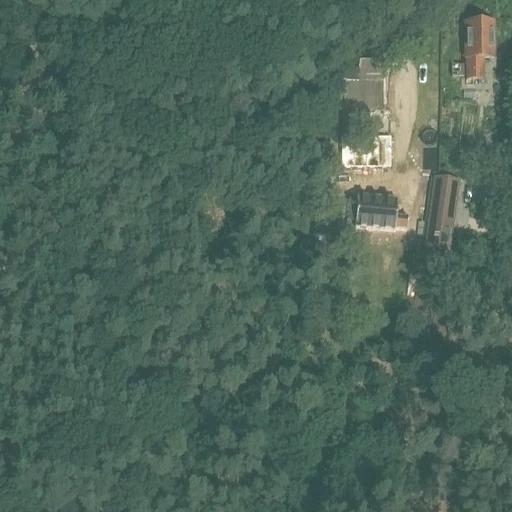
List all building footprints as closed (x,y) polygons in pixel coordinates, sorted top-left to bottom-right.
[(482,58),(493,58),(492,23),(464,24),(465,80),(483,80),(482,58)] [(335,112),(343,112),(385,112),(386,61),(359,60),(358,69),(337,69),(336,82),(335,110),(335,112)] [(493,92),(476,104),(486,117),(502,106),(493,92)] [(418,155),(434,154),(433,131),(417,132),(418,155)] [(389,157),(403,156),(402,135),(388,136),(389,157)] [(350,183),(348,202),(356,203),(356,208),(396,212),(396,211),(408,212),(409,199),(397,198),(399,182),(385,181),(386,179),(373,178),(372,180),(359,178),(358,184),(350,183)] [(460,183),(435,179),(425,250),(450,253),(460,183)]
